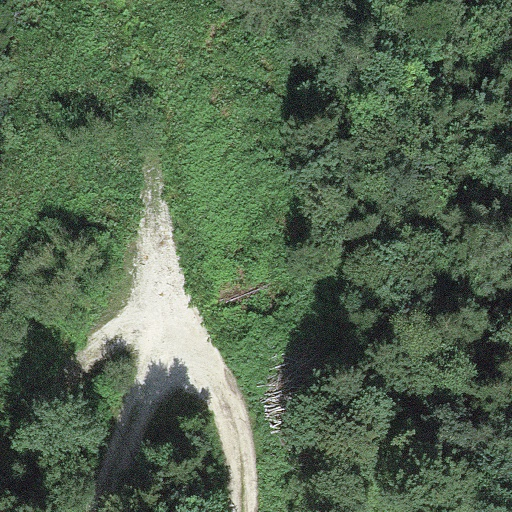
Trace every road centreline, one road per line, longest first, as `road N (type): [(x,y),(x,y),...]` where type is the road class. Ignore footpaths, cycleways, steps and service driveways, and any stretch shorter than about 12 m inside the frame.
road 1 (track): [(104,511),(168,331),(205,355),(239,417),(246,511)]
road 2 (track): [(168,331),(105,339),(76,359),(0,442)]
